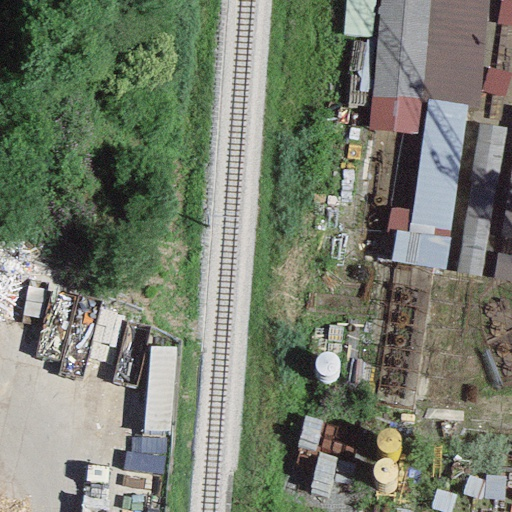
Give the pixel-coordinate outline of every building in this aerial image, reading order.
[(377,0),(367,129),(418,133),(420,103),(427,103),(466,107),(478,108),(486,0),(377,0)] [(511,28),(511,1),(499,0),(496,26),(511,28)] [(488,68),(480,93),(501,99),(508,74),(488,68)] [(442,269),(466,107),(427,103),(410,212),(387,209),(383,232),(395,234),(389,263),(442,269)] [(481,277),(503,129),(477,125),(456,273),(481,277)] [(511,151),(492,280),(511,283),(511,151)]
